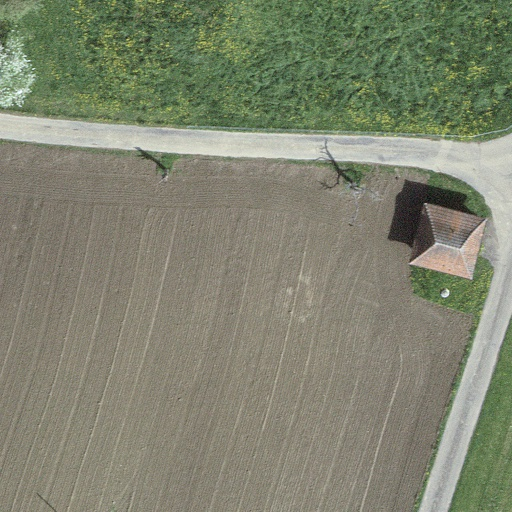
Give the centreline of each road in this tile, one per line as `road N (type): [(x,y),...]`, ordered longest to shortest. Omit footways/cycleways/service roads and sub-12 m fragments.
road 1 (unclassified): [(0,121),(511,157)]
road 2 (unclassified): [(511,276),(439,511)]
